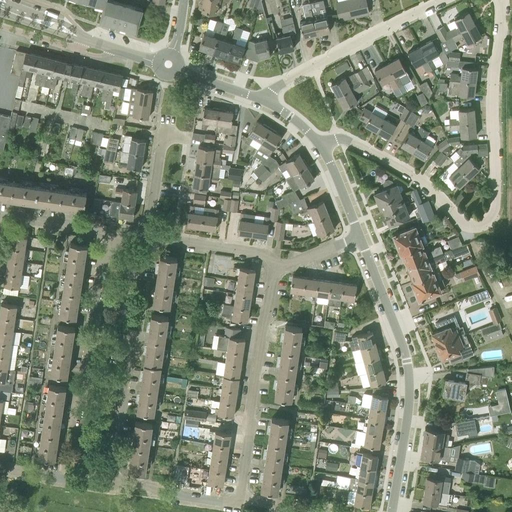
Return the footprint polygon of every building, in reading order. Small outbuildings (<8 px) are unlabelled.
[(105,0),(104,6),(100,21),(115,25),(115,26),(120,28),(121,27),(136,31),(143,9),(142,8),(141,11),(135,9),(136,7),(114,1),(113,3),(107,1),(107,0),(105,0)] [(204,0),(202,11),(216,13),(218,0),(204,0)] [(369,13),(365,0),(347,0),(336,3),(340,19),(369,13)] [(310,2),(317,34),(330,31),(327,15),(320,17),(316,1),(310,2)] [(304,37),(317,34),(310,2),(302,4),(306,20),(300,21),(304,37)] [(436,30),(442,41),(447,38),(452,35),(475,23),(468,11),(455,18),(459,27),(456,29),(455,27),(446,31),(443,26),(436,30)] [(280,52),(294,48),(290,34),(296,32),(292,16),(281,19),(284,34),(276,36),(280,52)] [(199,47),(213,52),(223,22),(217,20),(213,30),(216,31),(214,36),(204,33),(199,47)] [(223,22),(213,52),(226,57),(231,43),(222,39),(224,34),(226,35),(229,24),(223,22)] [(475,23),(452,35),(456,42),(461,39),(460,37),(464,35),(468,43),(481,36),(475,23)] [(231,43),(226,57),(240,62),(245,48),(234,44),(236,38),(239,39),(243,29),(237,27),(231,43)] [(259,58),(271,55),(267,39),(254,42),(249,40),(244,56),(258,61),(259,58)] [(420,46),(432,69),(438,66),(434,59),(433,60),(432,58),(439,54),(444,64),(446,63),(448,58),(446,53),(439,41),(434,43),(432,40),(420,46)] [(432,69),(420,46),(408,53),(415,67),(423,62),(425,65),(423,65),(426,71),(432,69)] [(21,75),(26,52),(16,50),(11,73),(21,75)] [(449,59),(460,61),(460,52),(450,51),(449,59)] [(32,69),(36,55),(26,52),(21,75),(18,85),(23,86),(27,68),(32,69)] [(46,57),(36,55),(32,69),(38,71),(35,83),(40,84),(46,57)] [(50,87),(56,59),(46,57),(40,84),(44,85),(50,87)] [(399,57),(387,64),(399,87),(402,93),(407,90),(404,84),(411,80),(399,57)] [(56,59),(50,87),(46,104),(50,105),(57,75),(63,77),(67,62),(56,59)] [(460,61),(449,59),(448,68),(459,68),(460,61)] [(347,61),(334,68),(337,73),(350,67),(347,61)] [(79,80),(82,66),(72,63),(68,78),(74,79),(71,92),(76,93),(79,80)] [(399,87),(387,64),(375,70),(382,84),(391,80),(393,83),(390,84),(393,90),(399,87)] [(82,66),(79,80),(84,82),(81,94),(86,95),(92,68),(82,66)] [(451,73),(450,79),(476,83),(477,69),(462,67),(461,77),(456,76),(457,73),(451,73)] [(92,68),(86,95),(90,96),(93,84),(99,85),(102,70),(92,68)] [(338,96),(367,81),(361,69),(354,73),(345,78),(345,77),(331,84),(338,96)] [(102,70),(99,85),(104,86),(101,99),(106,100),(113,73),(102,70)] [(119,90),(120,87),(123,75),(113,73),(106,100),(105,108),(109,109),(114,89),(119,90)] [(476,83),(450,79),(449,87),(453,87),(452,93),(459,94),(474,96),(476,83)] [(367,81),(338,96),(344,109),(358,101),(355,96),(371,87),(367,81)] [(424,92),(428,100),(432,92),(427,81),(420,85),(424,92)] [(120,87),(119,90),(118,98),(124,99),(126,88),(120,87)] [(129,101),(152,104),(153,98),(151,98),(152,91),(131,87),(129,101)] [(428,100),(424,92),(417,95),(422,104),(428,100)] [(15,98),(12,110),(17,112),(20,99),(15,98)] [(152,104),(129,101),(127,115),(148,118),(149,111),(151,111),(152,104)] [(89,114),(91,105),(83,103),(81,111),(89,114)] [(406,121),(412,111),(400,104),(397,109),(402,112),(399,118),(406,121)] [(412,111),(406,121),(414,126),(423,109),(417,106),(416,110),(415,109),(414,110),(413,110),(413,111),(412,111)] [(377,131),(384,118),(365,107),(359,118),(366,122),(365,125),(377,131)] [(208,122),(217,123),(219,108),(213,108),(213,109),(204,108),(202,128),(207,129),(208,122)] [(216,130),(230,132),(231,125),(233,112),(225,111),(225,109),(219,108),(217,123),(216,130)] [(448,118),(449,123),(475,120),(474,108),(458,109),(459,119),(457,119),(456,117),(448,118)] [(0,147),(3,148),(8,129),(13,131),(14,125),(17,114),(17,112),(12,110),(11,117),(0,114),(0,147)] [(17,114),(14,125),(21,127),(24,116),(17,114)] [(36,130),(38,119),(32,117),(30,128),(36,130)] [(396,125),(384,118),(377,131),(389,138),(396,125)] [(475,120),(449,123),(449,124),(449,130),(449,132),(456,131),(455,128),(460,128),(461,137),(476,136),(475,120)] [(262,142),(270,127),(264,123),(263,125),(257,121),(245,140),(250,144),(254,137),(262,142)] [(426,130),(420,126),(417,132),(419,133),(417,137),(409,132),(401,145),(413,152),(426,130)] [(72,127),(69,138),(70,138),(75,139),(77,128),(72,127)] [(270,127),(262,142),(258,149),(270,156),(282,136),(276,132),(276,131),(270,127)] [(78,128),(75,139),(81,141),(84,130),(78,128)] [(426,130),(413,152),(425,159),(438,136),(426,130)] [(205,132),(205,133),(205,140),(204,141),(215,142),(216,134),(205,132)] [(225,137),(224,143),(235,145),(236,135),(228,134),(227,137),(225,137)] [(122,151),(144,154),(145,149),(144,149),(145,140),(130,138),(131,136),(124,135),(122,151)] [(109,136),(107,148),(116,151),(119,139),(109,136)] [(451,144),(460,143),(460,136),(447,138),(451,144)] [(441,150),(450,144),(447,139),(438,145),(441,150)] [(235,145),(224,143),(223,151),(233,153),(235,145)] [(454,161),(459,166),(469,178),(479,169),(471,160),(471,153),(478,152),(477,144),(463,145),(464,153),(454,161)] [(199,146),(197,160),(221,163),(226,164),(226,159),(219,158),(220,149),(214,148),(199,146)] [(116,151),(107,148),(106,149),(105,155),(104,160),(114,162),(116,151)] [(434,161),(441,165),(448,155),(441,150),(434,161)] [(143,161),(144,154),(122,151),(120,166),(141,169),(142,161),(143,161)] [(293,174),(308,165),(304,158),(303,159),(299,153),(285,162),(286,162),(280,166),(283,171),(289,167),(293,174)] [(219,167),(221,167),(221,163),(197,160),(195,173),(217,176),(219,167)] [(254,171),(259,176),(267,168),(262,163),(254,171)] [(293,174),(300,187),(314,178),(311,172),(312,171),(308,165),(293,174)] [(469,178),(459,166),(449,176),(459,187),(469,178)] [(242,169),(236,168),(234,178),(240,179),(242,169)] [(267,168),(259,176),(264,181),(272,173),(267,168)] [(217,176),(195,173),(193,187),(195,187),(195,193),(206,195),(207,189),(208,189),(209,180),(219,181),(219,176),(217,176)] [(110,182),(111,176),(100,174),(99,180),(110,182)] [(387,186),(396,184),(394,178),(385,180),(387,186)] [(0,180),(0,197),(84,210),(87,193),(0,180)] [(378,204),(381,203),(401,195),(397,184),(374,193),(378,204)] [(124,195),(123,202),(135,204),(137,190),(125,188),(125,190),(116,188),(115,194),(124,195)] [(220,197),(225,197),(231,198),(232,191),(221,190),(220,197)] [(289,204),(300,199),(295,190),(282,195),(283,198),(276,201),(279,208),(289,204)] [(453,198),(458,205),(466,198),(461,192),(453,198)] [(205,203),(206,195),(195,193),(193,201),(205,203)] [(419,194),(413,196),(416,204),(422,202),(419,194)] [(385,213),(405,205),(401,195),(381,203),(385,213)] [(232,198),(231,198),(225,197),(223,209),(230,210),(232,198)] [(94,198),(92,209),(99,211),(101,200),(94,198)] [(232,198),(230,210),(237,211),(239,199),(232,198)] [(313,221),(329,215),(323,201),(307,207),(304,198),(300,199),(289,204),(293,213),(300,210),(302,215),(309,212),(313,221)] [(422,202),(416,204),(419,211),(431,206),(428,200),(422,202)] [(136,204),(135,204),(123,202),(113,201),(111,214),(134,217),(136,204)] [(187,225),(202,227),(204,214),(195,213),(196,206),(190,205),(187,225)] [(409,216),(405,205),(385,213),(389,224),(409,216)] [(431,206),(419,211),(421,217),(433,212),(431,206)] [(205,207),(204,214),(202,227),(216,229),(219,209),(205,207)] [(278,221),(280,209),(272,207),(270,220),(278,221)] [(252,235),(254,221),(246,220),(247,213),(241,212),(238,233),(252,235)] [(433,212),(421,217),(423,222),(435,217),(433,212)] [(329,215),(313,221),(318,235),(334,229),(329,215)] [(254,221),(252,235),(267,237),(270,217),(264,216),(263,223),(254,221)] [(283,240),(285,222),(277,221),(274,238),(283,240)] [(402,253),(421,245),(427,243),(421,226),(416,228),(415,226),(408,229),(393,234),(400,253),(402,253)] [(10,247),(25,249),(27,236),(12,234),(10,247)] [(451,249),(462,245),(459,236),(448,240),(451,249)] [(71,242),(60,315),(76,318),(87,245),(71,242)] [(413,280),(438,270),(440,270),(437,263),(454,257),(468,251),(465,244),(442,253),(407,267),(413,280)] [(421,245),(402,253),(407,267),(442,253),(440,246),(432,249),(432,250),(430,251),(431,254),(426,256),(425,251),(423,251),(421,245)] [(23,262),(25,249),(10,247),(8,260),(23,262)] [(160,256),(153,304),(170,307),(177,258),(160,256)] [(23,262),(8,260),(6,272),(21,275),(23,262)] [(240,267),(238,280),(253,283),(255,270),(240,267)] [(438,270),(413,280),(411,281),(419,300),(434,294),(440,291),(440,289),(445,287),(438,270)] [(463,280),(469,278),(467,270),(461,273),(463,280)] [(21,275),(6,272),(4,285),(20,287),(21,275)] [(303,292),(306,277),(293,275),(291,290),(303,292)] [(316,294),(318,279),(306,277),(303,292),(316,294)] [(329,296),(331,281),(318,279),(316,294),(329,296)] [(253,283),(238,280),(236,293),(252,295),(253,283)] [(341,298),(343,283),(331,281),(329,296),(327,304),(340,306),(341,298)] [(343,283),(341,298),(354,300),(357,285),(343,283)] [(472,304),(490,296),(487,289),(469,297),(472,304)] [(252,295),(236,293),(234,306),(250,308),(252,295)] [(2,303),(0,313),(0,316),(15,318),(17,305),(2,303)] [(250,308),(234,306),(224,304),(222,314),(229,315),(229,318),(248,321),(250,308)] [(493,323),(501,320),(497,307),(489,310),(493,323)] [(152,314),(137,412),(154,414),(168,317),(152,314)] [(15,318),(0,316),(0,328),(13,331),(15,318)] [(432,333),(437,346),(465,334),(462,327),(458,329),(453,317),(434,325),(437,331),(432,333)] [(503,335),(501,329),(502,328),(499,322),(482,328),(484,335),(488,333),(491,339),(503,335)] [(58,325),(51,374),(68,376),(75,328),(58,325)] [(286,325),(275,398),(291,400),(302,328),(286,325)] [(217,347),(228,349),(243,351),(245,339),(239,338),(240,329),(225,327),(224,335),(219,334),(217,347)] [(13,331),(0,328),(0,341),(11,343),(13,331)] [(345,341),(346,332),(335,331),(334,339),(345,341)] [(357,335),(361,348),(376,344),(372,331),(357,335)] [(465,334),(437,346),(442,359),(448,356),(451,363),(462,359),(459,352),(460,351),(458,347),(469,343),(465,334)] [(0,341),(0,354),(9,356),(16,357),(18,344),(11,343),(0,341)] [(376,344),(361,348),(364,360),(379,356),(376,344)] [(243,351),(228,349),(226,362),(241,364),(243,351)] [(9,356),(0,354),(0,367),(7,369),(9,356)] [(379,356),(364,360),(367,373),(382,369),(379,356)] [(241,364),(226,362),(224,375),(239,377),(241,364)] [(0,389),(12,391),(14,383),(14,380),(12,380),(14,370),(7,369),(0,367),(0,389)] [(488,383),(490,370),(478,368),(477,370),(469,369),(468,371),(467,371),(466,380),(488,383)] [(367,373),(359,375),(363,387),(371,385),(386,381),(382,369),(367,373)] [(38,377),(30,376),(29,385),(41,386),(43,371),(39,370),(38,377)] [(335,380),(341,378),(338,370),(332,372),(335,380)] [(239,377),(224,375),(222,388),(237,390),(239,377)] [(463,397),(466,383),(446,379),(444,394),(463,397)] [(49,384),(38,457),(55,460),(66,387),(49,384)] [(237,390),(222,388),(220,400),(236,403),(237,390)] [(363,392),(361,405),(369,406),(386,409),(388,396),(372,393),(363,392)] [(215,407),(215,413),(218,414),(234,416),(234,411),(235,404),(236,403),(220,400),(219,408),(215,407)] [(386,409),(369,406),(367,419),(383,422),(386,409)] [(184,418),(186,418),(199,420),(205,421),(207,411),(185,408),(184,418)] [(199,420),(186,418),(185,425),(198,427),(199,420)] [(272,418),(261,490),(278,493),(289,420),(272,418)] [(383,422),(367,419),(365,432),(381,434),(383,422)] [(458,434),(469,432),(467,421),(455,423),(458,434)] [(136,422),(128,471),(145,473),(153,424),(136,422)] [(423,442),(446,446),(448,435),(443,434),(444,430),(425,427),(423,442)] [(357,430),(355,443),(361,444),(363,444),(379,447),(381,434),(365,432),(357,430)] [(215,431),(214,444),(229,446),(231,434),(215,431)] [(446,446),(423,442),(420,456),(449,461),(451,447),(446,446)] [(229,446),(214,444),(212,457),(227,459),(229,446)] [(319,449),(317,456),(324,457),(326,458),(327,450),(325,450),(319,449)] [(362,452),(360,465),(376,468),(378,455),(362,452)] [(227,459),(212,457),(210,469),(225,472),(227,459)] [(455,469),(463,471),(479,473),(480,464),(475,459),(457,457),(455,469)] [(337,471),(339,463),(327,461),(326,469),(337,471)] [(176,474),(175,480),(187,482),(189,466),(177,464),(176,474)] [(376,468),(360,465),(358,478),(374,481),(376,468)] [(225,472),(210,469),(208,482),(223,484),(225,472)] [(479,473),(463,471),(462,479),(484,482),(486,475),(479,473)] [(427,477),(425,489),(447,493),(449,486),(449,483),(450,478),(432,475),(432,478),(427,477)] [(374,481),(358,478),(350,477),(348,489),(349,489),(372,493),(374,481)] [(349,489),(348,497),(355,498),(354,504),(363,505),(363,509),(369,510),(369,506),(372,493),(349,489)] [(425,489),(423,502),(426,502),(425,504),(448,508),(450,502),(449,502),(450,493),(449,493),(447,493),(425,489)]
